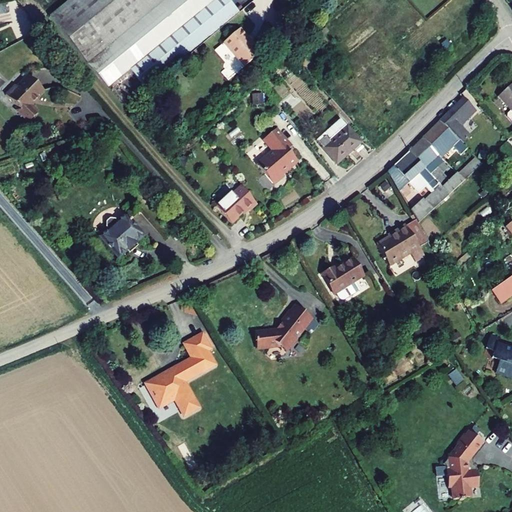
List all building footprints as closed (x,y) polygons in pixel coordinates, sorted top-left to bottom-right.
[(145,89),(238,13),(227,0),(69,0),(49,17),(106,87),(129,69),(145,89)] [(346,58),(408,4),(404,0),(354,0),(350,5),(354,10),(360,5),(363,8),(361,10),(365,14),(360,18),(363,22),(353,31),(348,25),(352,22),(343,11),(332,21),(348,40),(337,49),(346,58)] [(475,21),(484,13),(481,5),(482,6),(479,0),(450,0),(435,13),(441,21),(446,17),(456,13),(455,11),(462,8),(467,4),(469,11),(462,13),(463,16),(460,19),(464,24),(470,22),(468,24),(475,21)] [(243,67),(260,53),(239,29),(223,42),(243,67)] [(29,106),(44,91),(27,76),(16,87),(15,86),(5,96),(19,109),(22,112),(20,115),(28,123),(37,114),(29,106)] [(511,112),(511,83),(498,97),(510,110),(511,112)] [(481,89),(477,86),(473,92),(477,95),(481,89)] [(252,103),(262,103),(262,94),(252,95),(252,103)] [(463,98),(439,122),(458,141),(465,133),(459,127),(475,111),(463,98)] [(335,164),(360,142),(339,119),(316,141),(317,142),(317,143),(335,164)] [(459,156),(466,149),(458,141),(439,122),(422,138),(439,156),(441,158),(452,148),(459,156)] [(291,147),(276,129),(262,140),(272,151),(256,165),(273,186),(284,176),(282,175),(297,162),(287,150),(291,147)] [(457,175),(456,174),(449,181),(442,173),(437,168),(442,163),(437,158),(439,156),(422,138),(407,152),(448,195),(463,181),(457,175)] [(416,204),(410,211),(418,224),(448,195),(407,152),(387,172),(399,192),(408,184),(417,193),(425,186),(431,193),(418,206),(416,204)] [(47,160),(45,153),(39,155),(42,162),(47,160)] [(179,156),(177,163),(183,166),(186,159),(179,156)] [(99,161),(98,166),(101,170),(106,170),(110,167),(110,162),(107,159),(102,158),(99,161)] [(475,158),(457,175),(463,181),(481,165),(475,158)] [(442,173),(447,168),(442,163),(437,168),(442,173)] [(248,211),(256,205),(240,186),(231,194),(230,192),(221,200),(236,218),(246,209),(248,211)] [(126,251),(135,243),(143,236),(124,214),(116,222),(114,219),(109,219),(105,223),(105,227),(107,230),(99,237),(118,258),(126,251)] [(376,245),(389,266),(419,249),(405,226),(390,234),(391,236),(376,245)] [(129,254),(137,246),(135,243),(126,251),(129,254)] [(321,276),(333,295),(335,294),(339,300),(341,301),(343,301),(359,291),(354,283),(363,277),(352,260),(334,271),(333,268),(321,276)] [(500,303),(511,294),(511,275),(491,291),(500,303)] [(310,319),(311,318),(296,306),(293,306),(288,312),(287,311),(279,320),(281,328),(275,334),(268,335),(266,333),(254,334),(256,349),(267,348),(267,347),(270,349),(279,348),(287,349),(289,349),(295,341),(294,340),(302,330),(305,326),(309,329),(312,331),(317,324),(310,319)] [(172,374),(163,379),(162,375),(145,384),(158,408),(174,400),(183,416),(198,408),(183,382),(214,365),(206,351),(210,349),(202,335),(184,345),(191,359),(170,370),(172,374)] [(485,349),(493,351),(491,358),(499,361),(495,374),(511,379),(511,349),(496,345),(497,339),(489,337),(485,349)] [(451,375),(458,371),(454,366),(447,370),(451,375)] [(170,370),(162,375),(163,379),(172,374),(170,370)] [(452,500),(470,498),(468,488),(478,487),(476,471),(475,471),(475,467),(474,466),(473,466),(471,466),(470,458),(473,455),(474,457),(484,444),(468,432),(465,436),(464,435),(456,444),(457,445),(442,464),(445,467),(447,488),(451,488),(452,500)]
